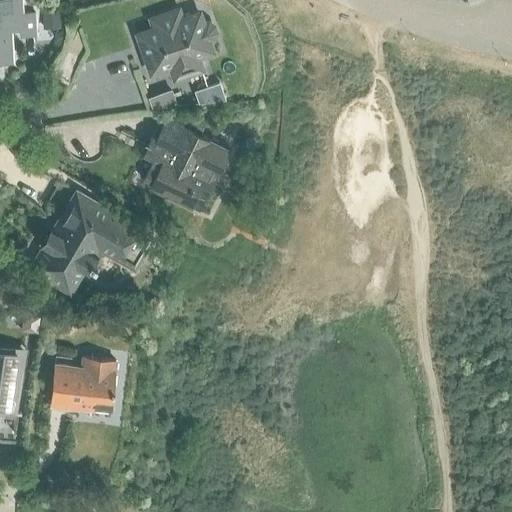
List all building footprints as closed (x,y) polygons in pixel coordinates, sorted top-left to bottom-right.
[(0,0),(0,64),(1,64),(1,60),(12,60),(11,35),(6,35),(5,28),(21,27),(21,34),(36,33),(35,11),(21,11),(21,7),(17,7),(16,0),(0,0)] [(59,8),(42,9),(43,27),(60,26),(59,8)] [(154,27),(137,33),(144,51),(151,71),(170,65),(174,76),(201,67),(197,55),(211,50),(208,41),(213,37),(214,31),(212,25),(207,22),(201,21),(201,18),(198,12),(189,15),(180,18),(177,9),(151,18),(154,27)] [(80,59),(67,52),(54,78),(67,85),(80,59)] [(219,81),(194,90),(198,102),(225,99),(219,81)] [(164,106),(160,95),(149,99),(153,111),(164,106)] [(166,113),(152,143),(148,141),(141,154),(152,159),(142,179),(149,182),(147,186),(190,208),(192,205),(199,209),(230,145),(166,113)] [(43,246),(28,270),(70,295),(85,271),(87,272),(90,267),(92,268),(95,263),(93,261),(97,256),(94,254),(97,249),(116,261),(121,252),(131,258),(141,242),(131,235),(137,226),(77,190),(53,230),(50,228),(40,244),(43,246)] [(169,221),(165,227),(176,234),(180,228),(169,221)] [(0,274),(9,269),(0,254),(0,274)] [(41,310),(39,324),(51,325),(53,311),(41,310)] [(22,313),(20,330),(37,332),(39,316),(22,313)] [(0,410),(9,412),(11,397),(16,359),(17,351),(0,349),(0,410)] [(54,360),(52,382),(50,400),(76,403),(77,398),(111,402),(113,386),(116,358),(82,354),(81,363),(54,360)]
